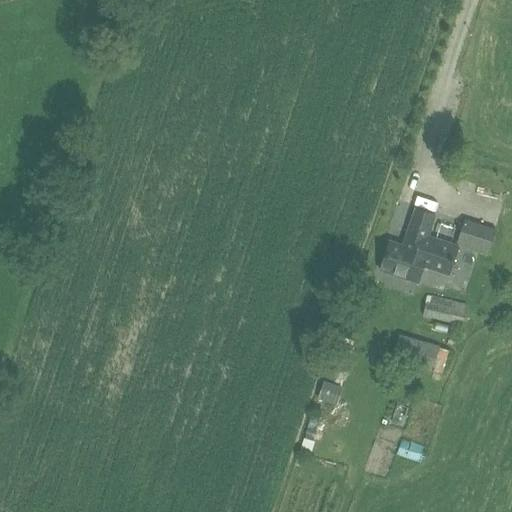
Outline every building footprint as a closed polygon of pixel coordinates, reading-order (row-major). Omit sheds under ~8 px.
[(437,216),(418,210),(409,235),(414,236),(410,247),(392,241),(382,270),(420,283),(425,267),(451,275),(460,247),(430,237),(437,216)] [(496,230),(465,219),(457,243),(488,254),(496,230)] [(467,305),(428,296),(424,316),(462,325),(467,305)] [(427,361),(437,364),(440,349),(430,346),(427,361)] [(442,347),(439,369),(447,371),(450,348),(442,347)]
